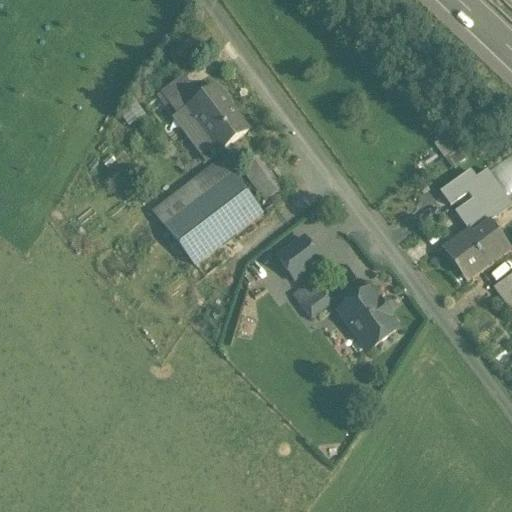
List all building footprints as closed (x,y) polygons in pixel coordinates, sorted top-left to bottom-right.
[(184,80),(162,96),(170,107),(192,91),(184,80)] [(226,102),(216,89),(200,101),(187,111),(188,112),(190,110),(221,152),(219,154),(220,155),(246,135),(223,104),(226,102)] [(169,107),(177,118),(187,111),(200,101),(192,91),(170,107),(169,107)] [(221,152),(190,110),(188,112),(187,111),(177,118),(174,120),(207,164),(220,155),(219,154),(221,152)] [(511,152),(490,169),(511,197),(511,195),(511,152)] [(261,160),(243,173),(266,203),(283,190),(261,160)] [(166,228),(231,179),(220,164),(155,214),(166,228)] [(480,186),(470,172),(440,194),(451,208),(469,195),(480,186)] [(231,179),(166,228),(196,268),(261,218),(231,179)] [(480,186),(469,195),(473,201),(485,192),(480,186)] [(473,201),(455,214),(465,228),(495,206),(485,192),(473,201)] [(495,206),(465,228),(468,231),(444,249),(469,283),(511,251),(491,223),(502,215),(495,206)] [(304,241),(278,260),(295,282),(321,263),(304,241)] [(511,280),(495,294),(511,315),(511,280)] [(310,286),(293,298),(311,322),(335,304),(325,291),(318,296),(310,286)] [(378,306),(368,293),(339,314),(369,355),(398,333),(389,320),(391,319),(380,304),(378,306)]
